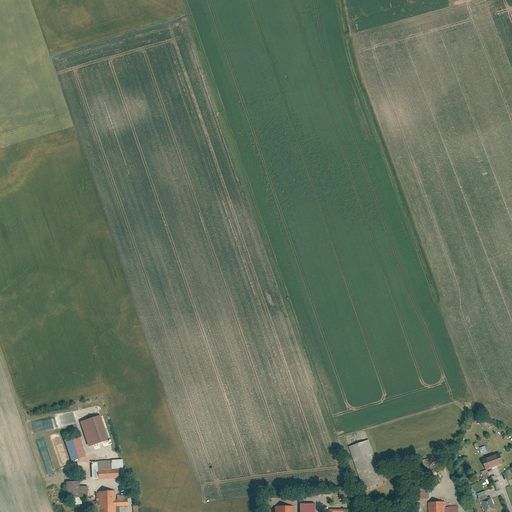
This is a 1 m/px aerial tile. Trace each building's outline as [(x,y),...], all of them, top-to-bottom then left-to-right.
[(102,416),(82,422),(90,445),(109,439),(102,416)] [(45,429),(58,427),(56,417),(45,419),(45,421),(36,423),(37,431),(44,430),(43,424),(46,423),(46,427),(45,427),(45,429)] [(80,439),(65,444),(71,462),(86,458),(80,439)] [(370,441),(350,447),(364,490),(384,483),(370,441)] [(499,452),(481,458),(485,470),(504,463),(499,452)] [(112,470),(98,471),(98,463),(91,463),(92,480),(119,479),(118,470),(124,470),(124,460),(112,460),(112,470)] [(80,482),(67,483),(68,497),(89,497),(89,486),(80,487),(80,482)] [(117,492),(98,492),(98,511),(117,511),(117,508),(126,508),(126,497),(117,498),(117,492)] [(481,499),(485,511),(495,509),(490,496),(481,499)] [(438,511),(438,503),(427,504),(427,511),(438,511)]
